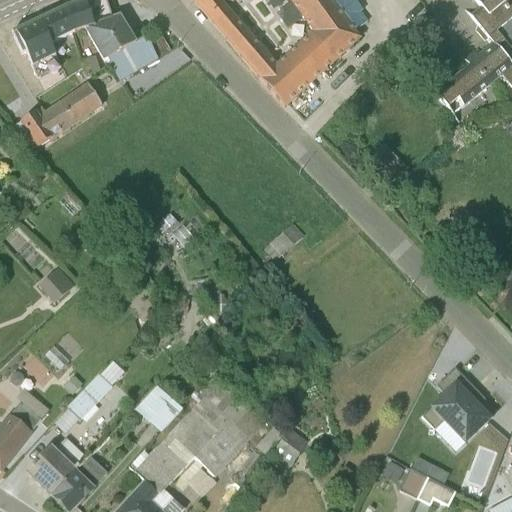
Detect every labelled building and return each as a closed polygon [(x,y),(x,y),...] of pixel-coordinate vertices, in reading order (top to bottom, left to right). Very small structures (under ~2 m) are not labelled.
[(24,54),(36,80),(58,69),(48,47),(72,36),(83,33),(111,23),(103,0),(92,0),(63,9),(10,35),(20,56),(24,54)] [(360,39),(354,32),(366,23),(347,0),(190,0),(283,110),(360,39)] [(468,67),(433,97),(451,117),(461,108),(463,110),(500,79),(511,93),(511,0),(476,0),(474,1),(480,9),(469,19),(491,46),(477,58),(472,52),(462,60),(468,67)] [(83,33),(101,64),(107,61),(118,83),(155,61),(155,60),(168,52),(160,39),(149,46),(145,38),(132,45),(119,23),(111,23),(83,33)] [(80,63),(85,81),(98,74),(94,59),(80,63)] [(34,114),(13,129),(31,153),(52,139),(52,140),(100,109),(86,86),(37,117),(34,114)] [(371,157),(396,184),(409,171),(384,145),(371,157)] [(150,232),(159,242),(169,233),(182,248),(193,238),(171,213),(150,232)] [(275,263),(306,238),(295,224),(264,249),(275,263)] [(59,306),(76,282),(56,268),(39,291),(59,306)] [(78,423),(80,422),(85,427),(98,412),(94,408),(111,389),(110,388),(122,375),(112,365),(99,378),(97,377),(66,412),(52,427),(63,438),(78,423)] [(484,402),(453,371),(434,389),(442,397),(427,411),(428,412),(420,419),(454,455),(491,419),(479,407),(484,402)] [(214,481),(264,425),(211,375),(189,398),(197,405),(197,406),(147,458),(142,454),(127,470),(142,483),(157,496),(151,505),(158,511),(181,511),(182,511),(162,494),(191,462),(192,462),(214,481)] [(81,387),(72,378),(62,389),(71,397),(81,387)] [(180,412),(155,389),(134,413),(159,436),(180,412)] [(29,435),(47,413),(21,392),(14,401),(18,405),(0,426),(0,474),(31,437),(29,435)] [(280,438),(272,430),(255,449),(264,457),(280,438)] [(304,444),(288,432),(271,456),(288,468),(304,444)] [(49,449),(24,476),(49,500),(86,461),(65,441),(53,453),(49,449)] [(415,459),(409,471),(441,487),(447,476),(415,459)] [(105,477),(88,460),(86,461),(49,500),(61,511),(73,511),(93,492),(92,491),(105,477)] [(388,465),(381,478),(394,486),(402,473),(388,465)] [(425,481),(408,473),(397,493),(414,502),(425,481)] [(425,481),(414,502),(428,508),(431,502),(446,509),(453,496),(425,481)] [(157,496),(142,483),(115,511),(158,511),(151,505),(157,496)]
